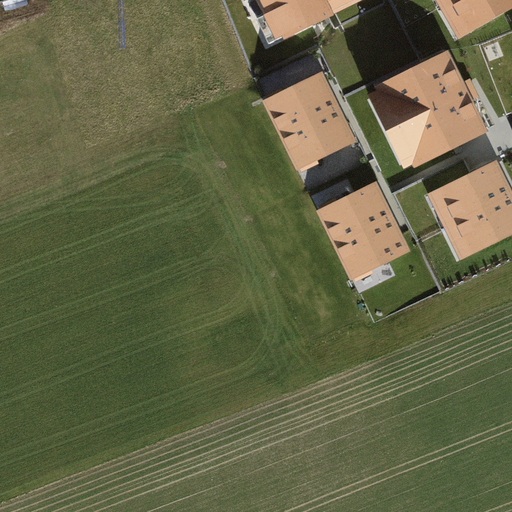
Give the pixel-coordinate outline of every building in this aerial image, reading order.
[(260,0),(269,16),(274,13),(286,37),(329,16),(322,3),(329,0),(260,0)] [(511,0),(455,0),(454,1),(470,30),(511,6),(511,0)] [(417,165),(482,134),(445,56),(380,87),(417,165)] [(319,78),(264,105),(279,137),(335,110),(319,78)] [(335,110),(279,137),(294,167),(349,141),(335,110)] [(493,164),(442,189),(457,220),(509,194),(493,164)] [(375,186),(319,212),(334,244),(390,218),(375,186)] [(511,200),(509,194),(457,220),(472,249),(511,230),(511,200)] [(390,218),(334,244),(349,274),(405,248),(390,218)]
